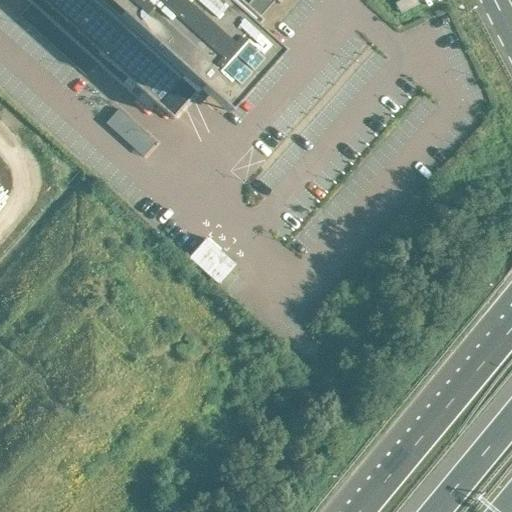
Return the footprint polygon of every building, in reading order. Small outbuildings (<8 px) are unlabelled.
[(25,0),(151,112),(152,111),(151,110),(156,105),(171,119),(173,117),(195,92),(198,88),(226,113),(280,53),(252,28),(257,23),(256,22),(275,0),(279,4),(281,2),(279,0),(250,0),(242,9),(231,0),(25,0)] [(417,0),(401,0),(396,3),(402,14),(414,7),(420,4),(417,0)] [(118,108),(105,122),(141,156),(154,142),(118,108)] [(188,258),(218,284),(235,265),(205,238),(188,258)] [(286,312),(279,321),(298,336),(305,327),(286,312)]
